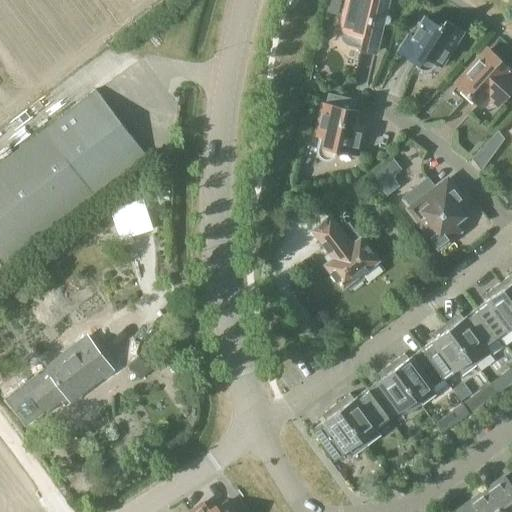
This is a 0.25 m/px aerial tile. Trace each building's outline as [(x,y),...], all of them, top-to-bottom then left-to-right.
[(360,49),(375,52),(382,23),(384,23),(386,14),(379,12),(378,8),(379,0),(346,0),(342,16),(345,16),(341,31),(341,36),(344,41),(349,44),(360,46),(360,49)] [(429,70),(434,67),(436,63),(441,66),(463,31),(445,20),(442,24),(440,23),(439,25),(424,16),(413,35),(409,33),(398,50),(418,62),(415,67),(418,69),(424,70),(429,70)] [(456,85),(478,105),(479,105),(488,95),(498,104),(511,89),(511,77),(507,73),(511,70),(489,49),(456,85)] [(146,157),(97,92),(96,89),(0,161),(0,258),(5,264),(146,157)] [(323,103),(317,129),(316,135),(319,136),(319,139),(316,148),(317,154),(319,158),(324,160),(329,160),(334,158),(336,153),(337,150),(357,154),(361,136),(352,134),(357,111),(323,103)] [(498,130),(472,158),(481,170),(505,138),(498,130)] [(382,164),(370,173),(378,184),(387,177),(388,172),(382,164)] [(457,207),(463,202),(446,180),(435,189),(427,178),(403,196),(412,207),(410,209),(438,245),(459,229),(454,222),(463,215),(457,207)] [(359,274),(377,260),(378,260),(361,237),(360,238),(348,222),(340,228),(330,216),(312,229),(334,258),(325,264),(342,287),(346,284),(350,289),(363,279),(359,274)] [(511,273),(500,283),(511,299),(511,273)] [(511,299),(500,283),(485,293),(489,298),(476,308),(499,339),(511,329),(511,299)] [(445,323),(476,365),(490,354),(485,348),(499,339),(476,308),(463,318),(459,313),(445,323)] [(421,348),(444,379),(457,369),(461,375),(476,365),(445,323),(431,334),(434,339),(421,348)] [(111,369),(87,337),(45,369),(50,375),(29,390),(44,411),(60,399),(64,405),(111,369)] [(444,379),(421,348),(408,358),(404,353),(390,364),(421,405),(435,394),(431,389),(444,379)] [(421,405),(390,364),(376,374),(380,379),(367,389),(389,419),(402,410),(406,416),(421,405)] [(497,378),(489,383),(497,393),(504,388),(497,378)] [(389,419),(367,389),(353,399),(350,393),(335,404),(366,445),(380,435),(376,429),(389,419)] [(472,396),(462,404),(469,413),(479,406),(472,396)] [(366,445),(335,404),(321,414),(325,420),(311,430),(334,460),(347,450),(352,456),(366,445)] [(511,511),(511,478),(509,481),(506,478),(504,480),(502,477),(492,485),(494,487),(485,493),(499,511),(511,511)] [(465,508),(468,511),(499,511),(485,493),(477,499),(476,497),(466,504),(467,507),(465,508)] [(190,511),(235,511),(230,506),(222,511),(219,511),(216,507),(209,511),(203,503),(190,511)]
